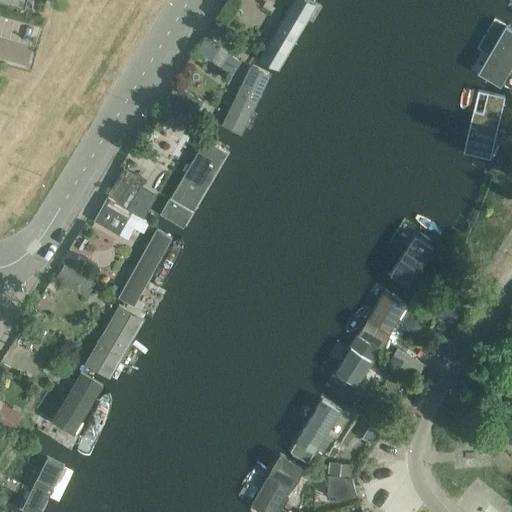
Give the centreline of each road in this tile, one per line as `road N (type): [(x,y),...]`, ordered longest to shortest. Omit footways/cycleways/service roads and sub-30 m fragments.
road 1 (unclassified): [(12,267),(37,253),(192,0)]
road 2 (residential): [(511,287),(425,427),(424,476),(446,511)]
